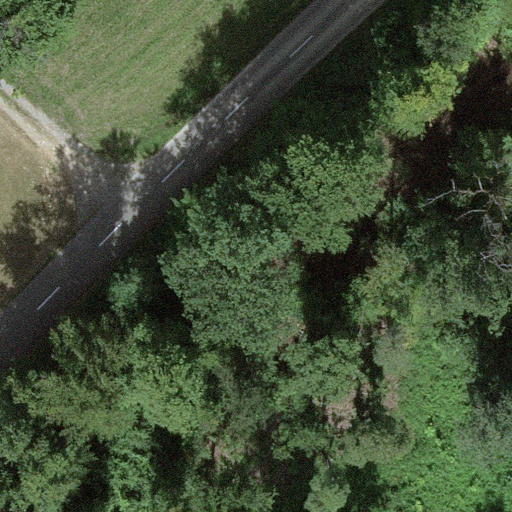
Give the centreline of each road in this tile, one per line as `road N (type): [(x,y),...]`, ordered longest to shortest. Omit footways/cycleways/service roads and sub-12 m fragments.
road 1 (unclassified): [(365,0),(99,241),(0,345)]
road 2 (track): [(99,241),(0,121)]
